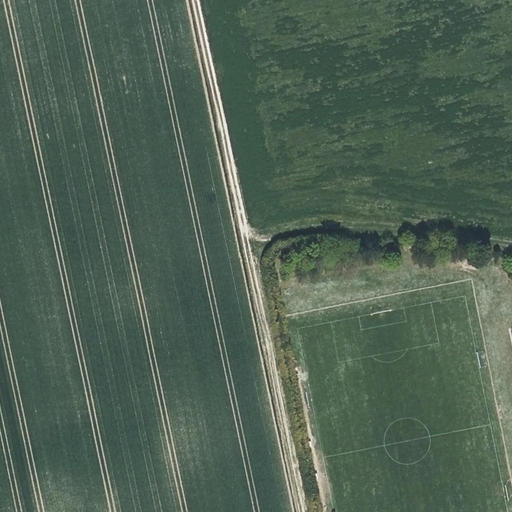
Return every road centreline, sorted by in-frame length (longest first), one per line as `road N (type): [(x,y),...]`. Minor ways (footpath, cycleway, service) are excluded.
road 1 (track): [(193,0),(301,511)]
road 2 (track): [(242,232),(319,214),(511,240)]
